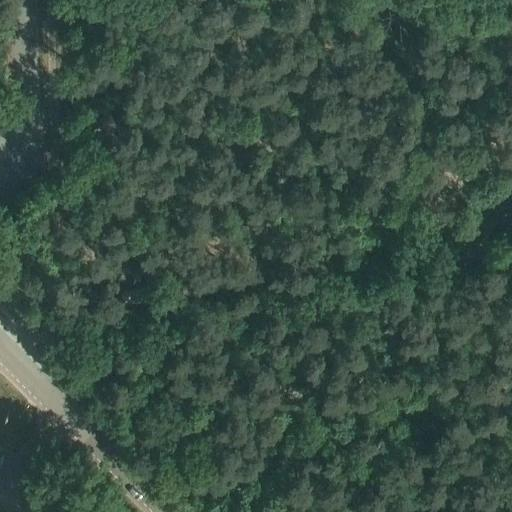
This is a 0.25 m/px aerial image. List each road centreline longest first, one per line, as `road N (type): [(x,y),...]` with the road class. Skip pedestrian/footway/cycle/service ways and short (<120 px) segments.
road 1 (secondary): [(169,511),(0,347)]
road 2 (unclassified): [(0,168),(20,145),(25,124),(25,0)]
